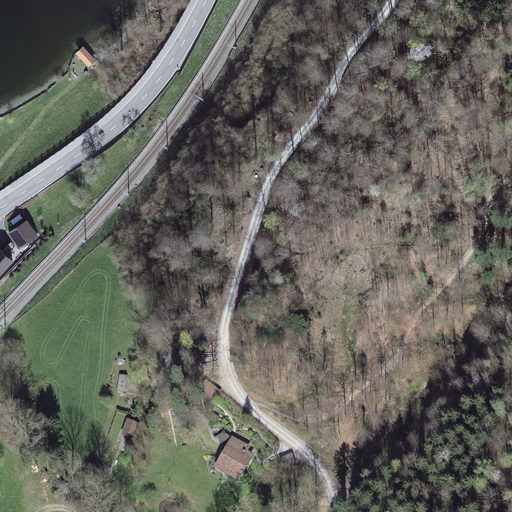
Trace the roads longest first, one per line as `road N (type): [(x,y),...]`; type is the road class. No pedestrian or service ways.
road 1 (track): [(244,400),(221,367),(217,343),(257,213),(283,155),(391,0)]
road 2 (track): [(511,171),(401,354),(332,409),(292,414),(244,400)]
road 3 (primary): [(0,208),(134,108),(165,72),(205,0)]
road 4 (track): [(334,511),(310,457),(244,400)]
